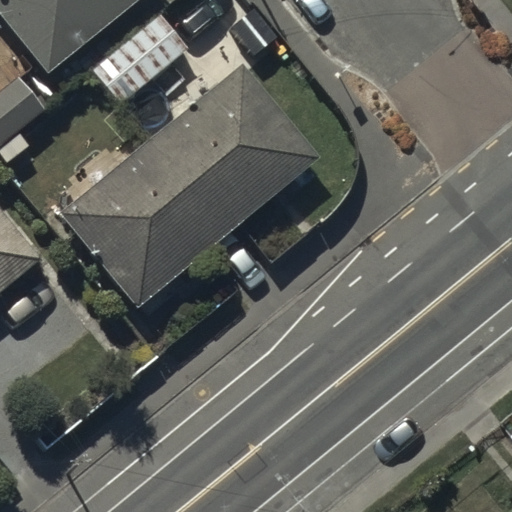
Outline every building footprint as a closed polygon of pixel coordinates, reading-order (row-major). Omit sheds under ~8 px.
[(0,0),(0,22),(38,70),(125,0),(0,0)] [(154,12),(85,68),(113,102),(181,46),(154,12)] [(236,62),(53,210),(129,302),(312,153),(236,62)] [(5,71),(0,75),(0,135),(35,105),(5,71)] [(0,216),(0,281),(31,255),(0,216)]
